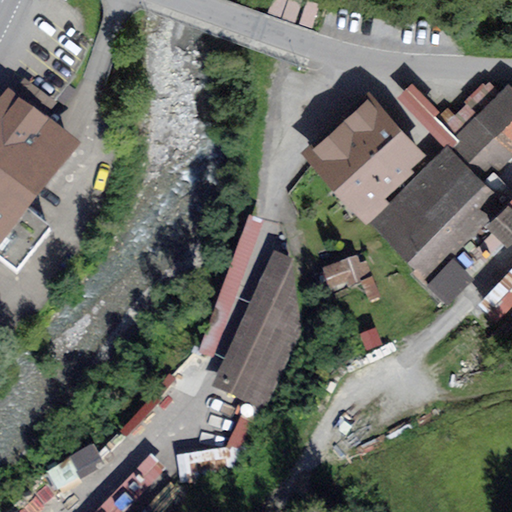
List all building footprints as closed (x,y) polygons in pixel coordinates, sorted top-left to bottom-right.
[(25,88),(13,104),(8,100),(0,109),(0,257),(39,208),(80,157),(43,128),(56,113),(25,88)] [(484,185),(510,157),(511,158),(511,91),(509,88),(475,127),(471,120),(445,148),(432,162),(368,225),(432,289),(510,212),(484,185)] [(303,160),(368,225),(432,162),(370,97),(303,160)] [(363,255),(327,269),(339,299),(375,284),(363,255)] [(276,264),(216,394),(255,412),(315,282),(276,264)] [(164,370),(113,424),(127,438),(179,384),(164,370)] [(232,422),(235,448),(179,454),(181,474),(252,466),(247,420),(232,422)] [(150,456),(98,511),(129,511),(167,472),(150,456)]
